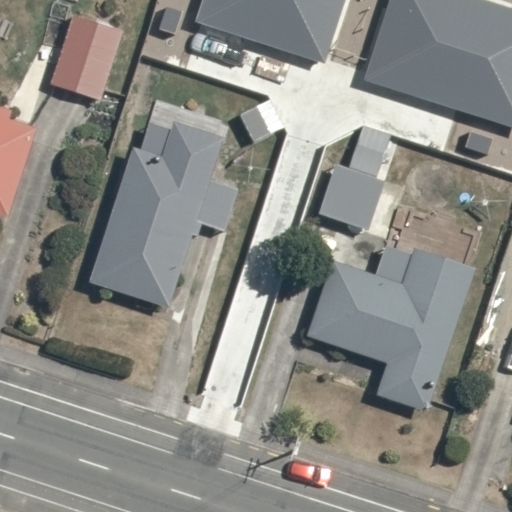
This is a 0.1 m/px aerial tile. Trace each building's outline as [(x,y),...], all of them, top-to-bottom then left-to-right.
[(120,29),(65,13),(45,81),(100,98),(120,29)] [(216,127),(166,111),(152,152),(124,143),(80,278),(161,304),(188,219),(220,230),(235,186),(201,175),(216,127)] [(0,113),(0,205),(4,207),(30,122),(0,113)] [(300,170),(265,159),(253,195),(289,206),(300,170)] [(406,243),(395,278),(345,263),(364,202),(312,186),(270,321),(384,357),(374,390),(424,405),(467,262),(406,243)] [(511,289),(504,287),(487,343),(511,350),(511,289)]
